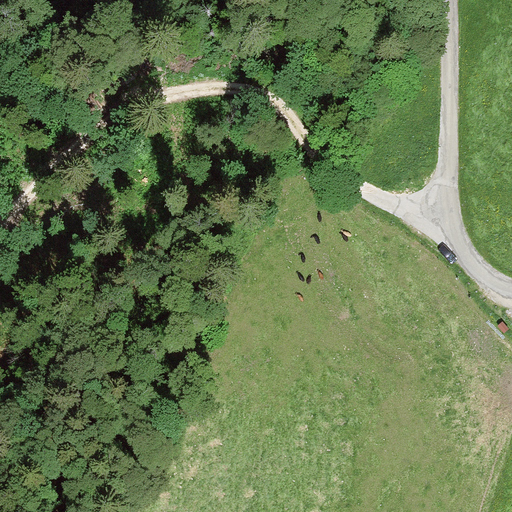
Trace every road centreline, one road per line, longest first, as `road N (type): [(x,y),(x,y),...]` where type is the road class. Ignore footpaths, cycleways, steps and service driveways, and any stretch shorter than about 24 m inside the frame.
road 1 (track): [(453,222),(363,189),(260,94),(218,87),(150,99),(113,116),(0,219)]
road 2 (unclassified): [(448,0),(457,241),(486,277),(511,290)]
